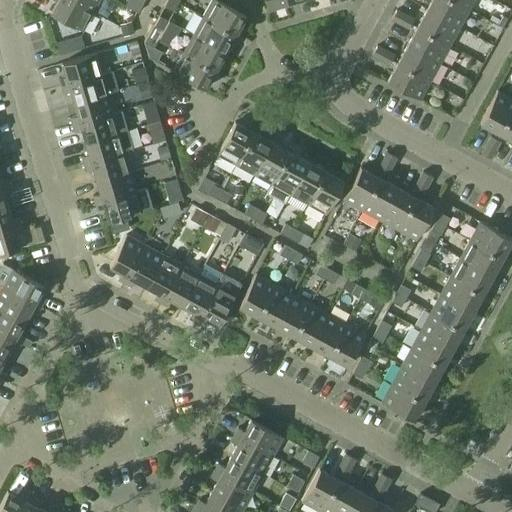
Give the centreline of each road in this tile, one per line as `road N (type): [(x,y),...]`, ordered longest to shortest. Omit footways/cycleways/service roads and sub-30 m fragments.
road 1 (residential): [(472,496),(240,368),(189,354)]
road 2 (residential): [(511,196),(351,112),(336,81),(379,0)]
road 3 (residential): [(84,297),(0,15)]
road 4 (residential): [(146,511),(203,408),(189,354)]
road 5 (residential): [(8,442),(84,297)]
road 6 (residential): [(8,442),(142,511)]
